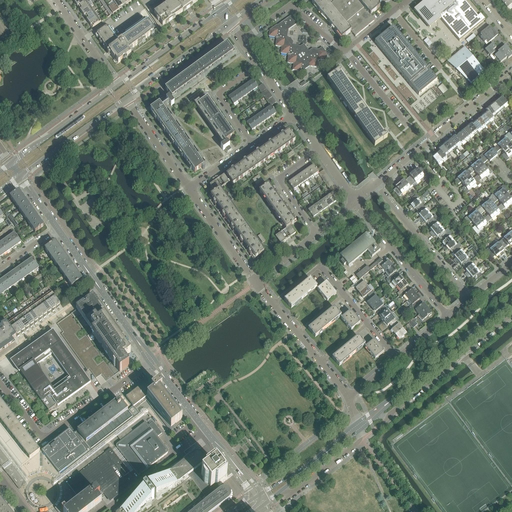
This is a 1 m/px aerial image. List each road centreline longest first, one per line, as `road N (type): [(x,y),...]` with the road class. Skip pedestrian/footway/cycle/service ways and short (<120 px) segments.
road 1 (residential): [(374,185),(511,71)]
road 2 (tertiary): [(256,496),(150,360)]
road 3 (tertiary): [(150,360),(57,228)]
road 4 (secondary): [(391,400),(511,300)]
road 5 (residential): [(469,298),(374,185)]
road 6 (residential): [(447,316),(355,201)]
road 7 (residential): [(395,10),(342,53),(289,6)]
road 8 (residential): [(43,439),(150,360)]
road 9 (secondary): [(20,175),(126,98)]
road 10 (secondary): [(116,86),(10,163)]
road 11 (secondary): [(221,10),(116,86)]
road 12 (secondary): [(126,98),(229,23)]
